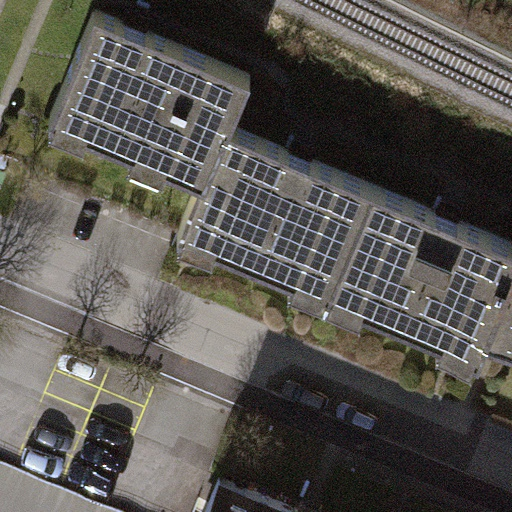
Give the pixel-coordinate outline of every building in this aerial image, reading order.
[(102,11),(56,120),(206,182),(231,120),(251,73),(102,11)] [(37,167),(186,229),(206,182),(56,120),(37,167)] [(206,182),(186,229),(335,290),(380,182),(231,120),(206,182)] [(511,236),(380,182),(335,290),(484,352),(491,335),(511,285),(511,236)] [(511,285),(491,335),(511,343),(511,285)] [(214,511),(309,511),(229,478),(214,511)]
